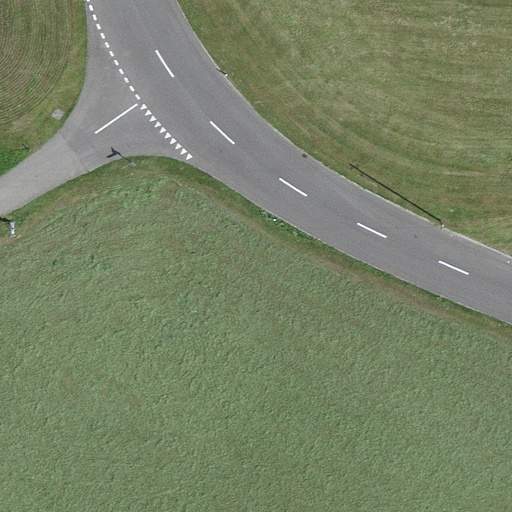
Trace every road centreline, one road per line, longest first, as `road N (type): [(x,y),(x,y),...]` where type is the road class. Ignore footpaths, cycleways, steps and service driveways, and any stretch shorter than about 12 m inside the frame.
road 1 (tertiary): [(174,77),(226,135),(288,185),(434,262),(511,292)]
road 2 (unclassified): [(0,199),(174,77)]
